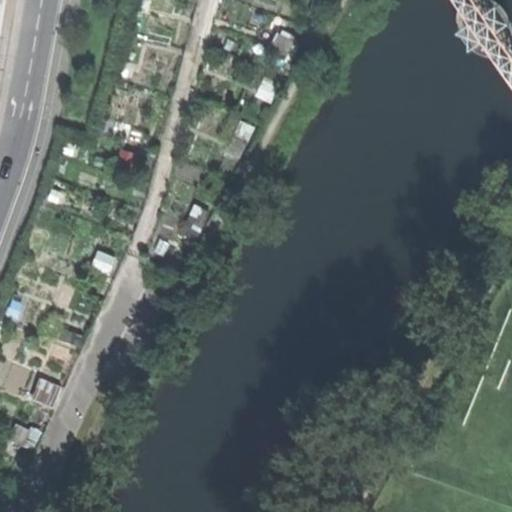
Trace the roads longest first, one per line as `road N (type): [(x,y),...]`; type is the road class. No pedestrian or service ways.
road 1 (track): [(342,511),(511,243)]
road 2 (primary): [(0,188),(41,0)]
